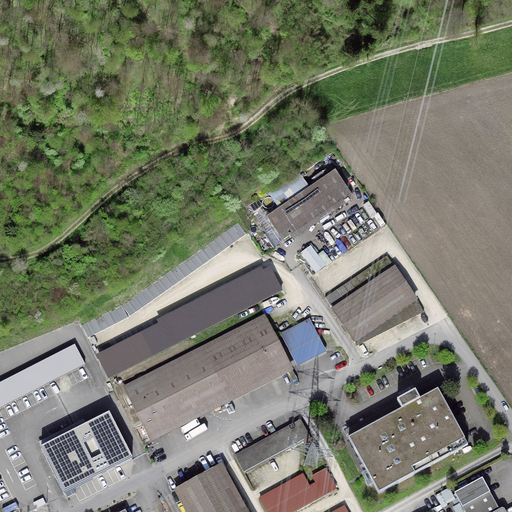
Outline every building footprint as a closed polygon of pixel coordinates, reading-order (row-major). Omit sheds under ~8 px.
[(283,242),(350,197),(335,174),(267,219),(283,242)] [(379,215),(305,261),(312,272),(386,226),(379,215)] [(334,310),(388,272),(396,266),(388,254),(325,298),(334,310)] [(334,310),(352,340),(411,303),(388,272),(334,310)] [(418,298),(411,303),(352,340),(357,347),(423,313),(418,298)] [(264,317),(202,349),(227,397),(257,382),(322,349),(309,323),(275,339),(264,317)] [(189,417),(227,397),(202,349),(125,388),(150,436),(189,417)] [(466,450),(435,391),(419,399),(416,393),(396,403),(399,409),(347,437),(378,496),(466,450)] [(85,418),(38,441),(64,493),(133,458),(109,411),(86,422),(85,418)] [(236,459),(244,474),(310,438),(302,423),(236,459)] [(262,498),(270,511),(298,511),(337,490),(322,464),(262,498)] [(237,511),(217,472),(177,492),(187,511),(237,511)] [(502,511),(482,477),(455,493),(466,511),(502,511)]
